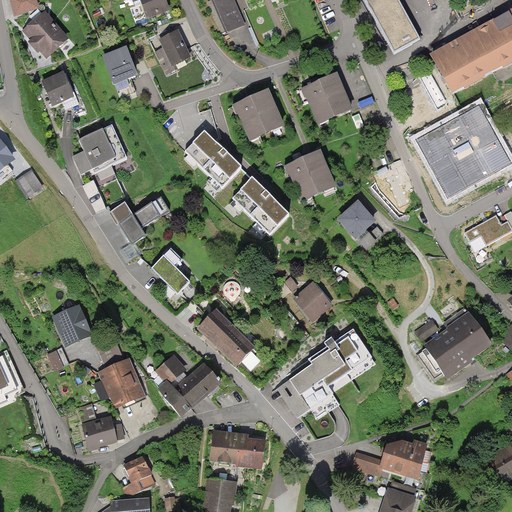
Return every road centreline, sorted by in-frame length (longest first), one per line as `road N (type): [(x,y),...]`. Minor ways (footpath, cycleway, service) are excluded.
road 1 (residential): [(263,413),(121,274),(7,117)]
road 2 (residential): [(0,322),(43,400),(56,444),(71,458),(102,457),(202,419),(263,413)]
road 3 (residential): [(184,0),(214,55),(241,75),(297,63),(353,35)]
road 4 (residential): [(370,75),(437,228)]
road 5 (residential): [(337,511),(263,413)]
